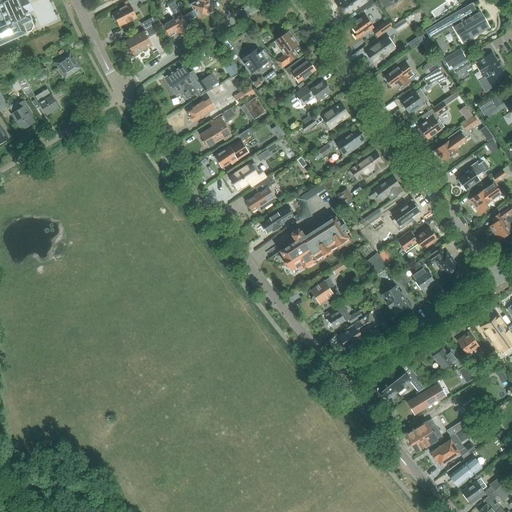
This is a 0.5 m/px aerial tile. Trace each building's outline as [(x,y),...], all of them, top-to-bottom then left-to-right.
[(0,0),(0,45),(26,33),(31,31),(33,26),(31,20),(27,10),(22,0),(0,0)] [(125,7),(112,13),(119,27),(137,18),(131,7),(127,0),(123,3),(125,7)] [(195,0),(196,1),(190,4),(199,20),(214,11),(208,1),(209,0),(195,0)] [(342,0),(342,1),(336,5),(337,6),(338,6),(337,7),(338,7),(343,14),(344,15),(343,15),(344,15),(348,21),(353,18),(372,4),(373,3),(371,0),(342,0)] [(174,18),(162,25),(168,35),(173,32),(176,37),(179,36),(190,30),(173,1),(166,5),(174,18)] [(468,6),(444,20),(449,29),(454,26),(463,42),(488,28),(479,12),(477,13),(473,15),(468,6)] [(373,28),(365,15),(354,23),(355,24),(354,25),(355,25),(351,28),(355,32),(352,34),(356,40),(373,28)] [(152,18),(141,24),(144,30),(146,29),(151,26),(156,24),(152,18)] [(372,32),(377,38),(392,26),(387,19),(376,28),(372,32)] [(392,26),(396,33),(407,26),(403,19),(392,26)] [(155,34),(151,26),(146,29),(146,30),(126,42),(134,55),(150,46),(147,39),(155,34)] [(275,61),(276,63),(281,69),(298,56),(293,49),(298,46),(288,32),(275,41),(284,54),(275,61)] [(366,52),(375,66),(389,57),(386,53),(393,48),(390,43),(391,42),(388,37),(379,44),(379,43),(366,52)] [(264,49),(260,52),(257,48),(240,60),(251,74),(267,62),(271,59),(264,49)] [(460,49),(443,59),(448,67),(465,57),(460,49)] [(53,63),(64,80),(81,68),(70,52),(53,63)] [(492,53),(475,63),(483,78),(482,79),(478,81),(485,93),(494,87),(492,84),(505,76),(492,53)] [(392,71),(384,77),(387,81),(386,83),(389,86),(390,86),(391,88),(396,84),(399,88),(410,81),(407,76),(412,73),(405,62),(409,59),(406,55),(393,64),(394,66),(391,68),(390,69),(392,71)] [(290,73),(297,83),(315,71),(307,60),(306,61),(303,57),(285,70),(288,74),(290,73)] [(239,71),(231,59),(222,65),(230,77),(231,76),(239,71)] [(428,73),(438,66),(433,59),(423,66),(422,67),(422,69),(422,71),(422,72),(423,73),(424,74),(426,74),(427,74),(428,73)] [(468,66),(464,59),(450,66),(455,74),(456,73),(458,72),(468,66)] [(32,72),(37,79),(46,74),(41,66),(32,72)] [(183,66),(165,78),(176,95),(179,93),(181,96),(183,94),(186,99),(195,93),(197,96),(198,98),(200,97),(204,94),(210,90),(212,89),(219,84),(217,82),(218,82),(212,73),(199,82),(192,72),(189,74),(183,66)] [(422,79),(426,85),(427,86),(436,80),(438,83),(445,79),(437,68),(422,79)] [(23,77),(15,82),(23,94),(31,89),(26,81),(23,77)] [(252,82),(256,88),(261,84),(257,79),(252,82)] [(309,91),(305,86),(294,94),(302,106),(313,98),(316,102),(331,91),(323,81),(309,91)] [(47,89),(35,97),(46,115),(58,108),(47,89)] [(419,89),(414,92),(400,102),(409,114),(428,101),(419,89)] [(458,92),(444,101),(447,105),(460,95),(458,92)] [(0,111),(8,107),(0,93),(0,111)] [(193,123),(208,113),(213,120),(221,114),(217,107),(214,109),(208,97),(207,98),(202,100),(203,101),(186,112),(189,116),(193,123)] [(254,97),(243,105),(253,119),(264,112),(254,97)] [(492,99),(478,107),(483,116),(497,108),(492,99)] [(18,102),(8,107),(11,114),(21,130),(33,123),(30,118),(34,116),(24,100),(19,103),(18,102)] [(425,122),(418,127),(419,128),(421,131),(419,133),(423,139),(425,137),(427,139),(441,129),(444,127),(437,117),(438,116),(444,112),(447,109),(443,102),(439,105),(430,111),(428,112),(428,113),(430,111),(434,116),(425,122)] [(321,117),(329,130),(348,116),(340,104),(321,117)] [(232,136),(223,122),(225,121),(234,115),(230,108),(221,114),(213,120),(213,121),(209,123),(211,127),(198,135),(207,149),(222,139),(223,141),(232,136)] [(300,124),(301,126),(308,121),(308,122),(311,120),(308,116),(301,120),(302,122),(300,124)] [(466,132),(478,123),(473,116),(461,125),(466,132)] [(308,121),(301,126),(302,126),(300,127),(304,133),(317,124),(313,118),(311,120),(308,122),(308,121)] [(237,136),(239,140),(241,139),(242,141),(251,135),(258,130),(254,125),(248,130),(237,136)] [(357,129),(336,144),(343,155),(344,154),(346,156),(352,151),(351,150),(356,146),(357,148),(363,143),(362,141),(364,140),(357,129)] [(449,141),(436,151),(438,154),(443,162),(458,151),(455,148),(458,145),(465,141),(461,135),(460,135),(463,133),(460,129),(447,138),(449,141)] [(241,139),(239,140),(214,157),(221,168),(230,162),(231,165),(239,160),(238,159),(248,153),(242,141),(241,139)] [(497,148),(492,140),(485,144),(491,153),(497,148)] [(274,144),(265,149),(266,150),(268,154),(277,148),(274,144)] [(328,144),(317,151),(313,154),(317,161),(322,157),(332,150),(328,144)] [(375,153),(349,171),(357,182),(372,171),(371,171),(373,170),(375,173),(384,167),(381,163),(382,162),(375,153)] [(297,161),(302,168),(306,165),(300,158),(297,161)] [(251,188),(267,178),(260,168),(258,170),(254,163),(251,165),(249,162),(227,176),(237,192),(249,184),(251,188)] [(478,180),(476,177),(482,172),(483,173),(489,169),(483,162),(479,165),(477,162),(469,167),(471,170),(458,180),(465,191),(480,181),(479,180),(478,180)] [(491,177),(492,177),(496,184),(506,176),(508,175),(509,176),(511,173),(511,169),(509,165),(502,170),(491,177)] [(254,187),(258,193),(245,202),(252,212),(260,206),(263,210),(276,201),(274,198),(267,187),(274,183),(270,176),(254,187)] [(392,177),(367,196),(370,200),(377,195),(381,201),(387,196),(390,200),(402,191),(399,187),(392,177)] [(297,198),(300,204),(303,211),(293,216),(296,221),(299,220),(299,221),(312,216),(306,200),(325,188),(321,183),(297,198)] [(470,200),(480,214),(488,208),(485,205),(501,194),(493,183),(487,188),(484,190),(470,200)] [(353,198),(346,189),(334,196),(340,205),(346,201),(347,202),(353,198)] [(490,227),(499,240),(511,230),(511,228),(508,224),(510,222),(510,219),(508,216),(511,212),(511,200),(498,210),(498,211),(500,213),(491,219),(495,224),(490,227)] [(399,217),(403,223),(418,213),(410,202),(398,211),(397,210),(390,214),(394,220),(399,217)] [(294,217),(287,207),(260,224),(266,234),(272,230),(273,232),(281,227),(280,226),(294,217)] [(379,209),(358,222),(362,227),(382,214),(379,209)] [(341,225),(335,216),(304,236),(300,230),(297,229),(292,233),(291,235),(295,242),(279,251),(293,274),(349,239),(343,230),(346,228),(343,223),(341,225)] [(384,224),(379,217),(369,224),(373,231),(384,224)] [(418,245),(421,250),(436,240),(428,228),(420,234),(419,233),(413,237),(410,232),(396,242),(405,254),(412,249),(418,245)] [(429,267),(437,261),(447,276),(458,268),(446,252),(444,254),(440,248),(424,259),(426,263),(429,267)] [(384,252),(379,255),(386,265),(391,261),(384,252)] [(386,265),(376,253),(365,263),(374,275),(386,265)] [(330,269),(334,275),(345,268),(344,266),(347,265),(343,260),(340,262),(330,269)] [(416,273),(412,276),(423,293),(436,284),(422,266),(426,263),(423,260),(412,267),(416,273)] [(396,276),(398,278),(397,279),(403,286),(408,282),(401,272),(396,276)] [(334,286),(329,278),(310,291),(314,296),(312,297),(311,299),(315,305),(317,305),(326,300),(328,303),(334,299),(332,296),(334,295),(329,289),(334,286)] [(389,309),(391,308),(395,315),(408,306),(404,300),(406,299),(401,292),(400,293),(395,286),(380,296),(389,309)] [(333,328),(347,319),(350,317),(350,316),(344,308),(338,311),(336,309),(325,316),(327,318),(327,319),(333,328)] [(369,313),(356,322),(351,325),(344,329),(346,332),(339,337),(342,343),(341,343),(346,350),(350,348),(353,347),(352,345),(362,339),(359,333),(364,330),(365,331),(376,324),(371,317),(378,313),(375,308),(369,312),(369,313)] [(347,319),(351,325),(356,322),(363,317),(362,316),(367,314),(363,308),(359,311),(359,310),(350,316),(350,317),(347,319)] [(488,323),(481,327),(487,336),(485,338),(491,345),(493,344),(499,352),(508,345),(509,347),(511,344),(511,324),(506,328),(498,317),(491,321),(491,322),(489,324),(488,323)] [(457,342),(467,355),(473,350),(475,354),(476,354),(478,357),(483,353),(481,350),(468,333),(457,342)] [(442,349),(432,356),(443,370),(452,363),(454,362),(455,361),(454,360),(449,354),(448,355),(442,349)] [(455,361),(454,362),(458,368),(464,365),(459,357),(454,360),(455,361)] [(382,396),(385,400),(408,381),(417,392),(426,387),(406,363),(401,367),(398,363),(372,383),(376,388),(376,391),(379,396),(382,396)] [(466,366),(458,371),(466,384),(474,379),(466,366)] [(495,372),(501,383),(507,380),(501,369),(495,372)] [(406,402),(414,415),(425,409),(426,411),(440,403),(439,400),(445,396),(438,383),(432,387),(430,385),(426,387),(417,392),(415,394),(416,396),(406,402)] [(471,400),(462,406),(468,417),(446,431),(450,437),(453,434),(477,420),(475,416),(479,413),(471,400)] [(431,419),(405,435),(416,452),(442,437),(431,419)] [(453,434),(450,437),(446,439),(448,441),(431,453),(436,461),(437,461),(440,466),(459,453),(458,452),(461,447),(453,434)] [(460,451),(465,459),(476,451),(470,443),(460,451)] [(460,462),(447,473),(449,475),(448,476),(457,488),(481,469),(481,468),(481,469),(477,464),(472,458),(472,457),(471,458),(470,456),(461,463),(460,462)] [(489,485),(490,486),(494,491),(502,484),(510,478),(505,472),(489,485)] [(461,492),(470,504),(485,494),(484,492),(482,490),(486,487),(480,478),(461,492)] [(482,502),(485,505),(478,511),(508,511),(506,511),(504,511),(500,508),(496,503),(494,505),(491,502),(497,496),(502,502),(511,494),(502,484),(494,491),(482,502)]
